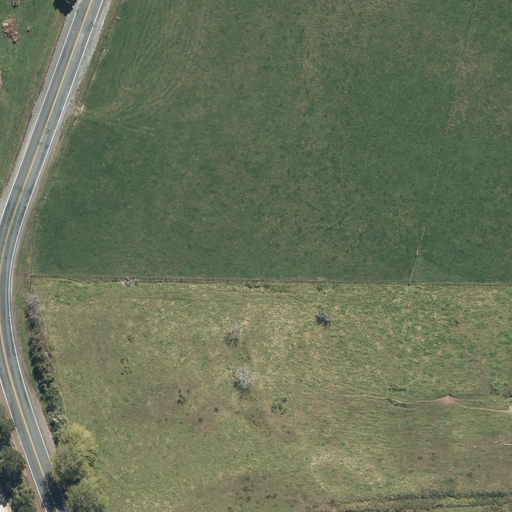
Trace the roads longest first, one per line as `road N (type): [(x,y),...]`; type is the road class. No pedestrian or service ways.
road 1 (tertiary): [(0,270),(92,0)]
road 2 (tertiary): [(58,511),(22,420),(0,329)]
